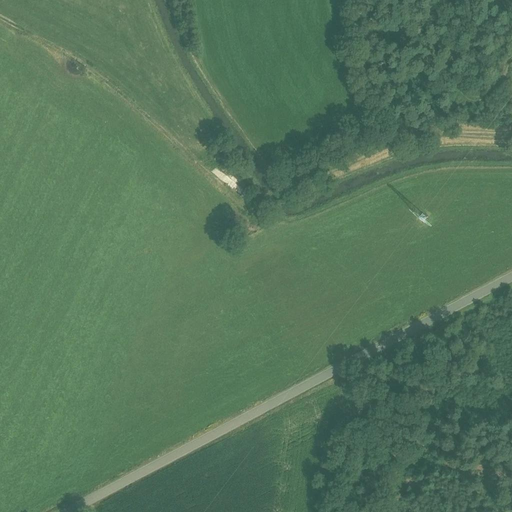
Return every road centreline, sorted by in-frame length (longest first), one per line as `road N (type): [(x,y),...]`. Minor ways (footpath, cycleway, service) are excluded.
road 1 (track): [(511,134),(388,144),(252,211),(96,72),(0,17)]
road 2 (unclassified): [(68,511),(511,278)]
